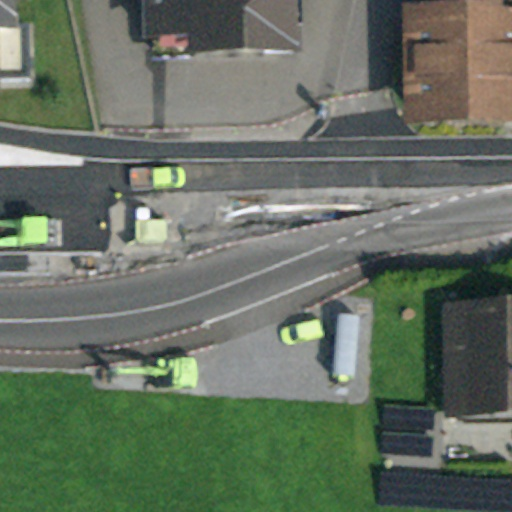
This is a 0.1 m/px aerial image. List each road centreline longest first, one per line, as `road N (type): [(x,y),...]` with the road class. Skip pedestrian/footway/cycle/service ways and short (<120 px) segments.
road 1 (secondary): [(354,190),(0,192)]
road 2 (unknown): [(185,190),(120,61),(102,0)]
road 3 (residential): [(375,0),(359,88),(354,190)]
road 4 (secondary): [(511,187),(354,190)]
